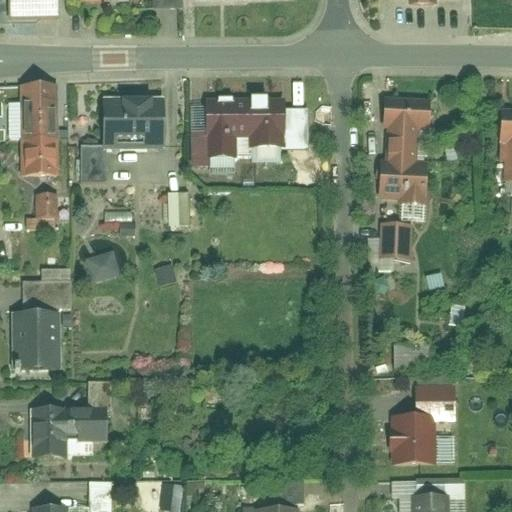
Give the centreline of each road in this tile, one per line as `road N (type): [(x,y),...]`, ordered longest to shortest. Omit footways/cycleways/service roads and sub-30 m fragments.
road 1 (residential): [(338,58),(349,511)]
road 2 (residential): [(0,68),(338,58)]
road 3 (residential): [(338,58),(511,63)]
